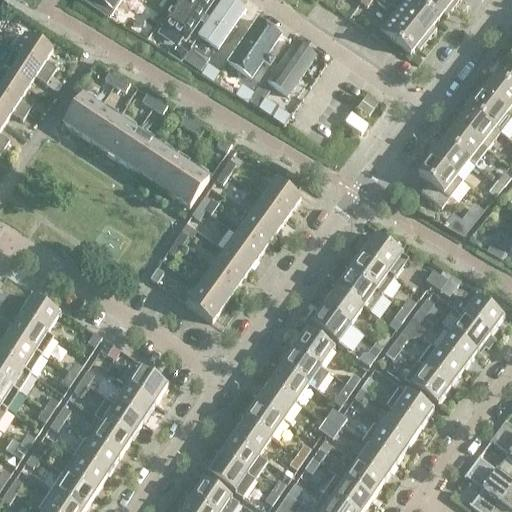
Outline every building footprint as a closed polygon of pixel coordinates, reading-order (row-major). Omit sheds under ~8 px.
[(85,0),(84,3),(113,21),(125,0),(85,0)] [(187,35),(210,0),(179,0),(166,20),(187,35)] [(220,56),(248,14),(227,0),(226,0),(199,42),(220,56)] [(374,0),(373,0),(363,0),(360,6),(367,11),(374,0)] [(438,23),(408,0),(407,0),(394,16),(428,43),(436,33),(432,30),(438,23)] [(455,10),(442,0),(408,0),(438,23),(443,17),(447,20),(455,10)] [(442,0),(455,10),(462,0),(442,0)] [(428,43),(394,16),(380,34),(410,58),(416,51),(420,54),(428,43)] [(18,21),(14,28),(25,35),(29,28),(18,21)] [(252,83),(282,39),(260,25),(230,68),(252,83)] [(13,55),(51,80),(57,72),(46,65),(53,54),(25,36),(13,55)] [(289,104),(317,64),(293,47),(265,87),(289,104)] [(185,56),(175,48),(169,56),(179,64),(180,64),(186,56),(185,56)] [(13,55),(1,73),(29,91),(35,81),(46,88),(51,80),(13,55)] [(511,68),(506,64),(493,80),(511,94),(511,68)] [(219,76),(207,68),(201,77),(213,84),(213,85),(219,76)] [(0,73),(0,98),(28,116),(33,108),(22,101),(29,91),(1,73),(0,73)] [(119,82),(109,76),(105,83),(115,89),(119,82)] [(511,94),(493,80),(481,96),(511,120),(511,119),(507,116),(511,109),(511,94)] [(129,88),(119,82),(115,89),(125,96),(129,88)] [(253,97),(241,89),(236,98),(247,105),(247,106),(250,102),(253,97)] [(473,106),(468,112),(500,137),(511,120),(481,96),(476,93),(469,102),(472,104),(473,106)] [(0,98),(0,123),(5,127),(12,117),(22,124),(28,116),(0,98)] [(142,105),(152,111),(156,104),(146,98),(142,105)] [(62,128),(81,141),(100,111),(82,99),(62,128)] [(377,107),(369,101),(366,100),(357,111),(368,119),(377,107)] [(270,119),(275,110),(264,102),(258,111),(270,119)] [(167,111),(156,104),(152,111),(163,118),(167,111)] [(275,110),(270,119),(272,120),(284,128),(289,119),(275,110)] [(81,141),(99,152),(118,123),(100,111),(81,141)] [(468,112),(456,128),(487,153),(500,137),(468,112)] [(366,128),(350,116),(344,125),(360,136),(366,128)] [(189,133),(193,126),(183,120),(179,127),(189,133)] [(0,149),(4,152),(9,144),(0,138),(0,134),(5,127),(0,123),(0,149)] [(99,152),(117,164),(136,135),(118,123),(99,152)] [(193,126),(189,133),(199,139),(204,132),(193,126)] [(443,145),(469,164),(474,169),(487,153),(456,128),(443,145)] [(135,176),(154,147),(136,135),(117,164),(135,176)] [(227,155),(231,148),(221,142),(217,149),(227,155)] [(443,145),(431,161),(462,185),(457,180),(469,164),(443,145)] [(153,188),(172,159),(154,147),(135,176),(153,188)] [(171,200),(190,171),(172,159),(153,188),(171,200)] [(462,185),(431,161),(418,177),(428,186),(421,196),(441,212),(462,185)] [(222,174),(229,178),(235,168),(229,164),(222,174)] [(189,212),(209,183),(190,171),(171,200),(189,212)] [(229,178),(222,174),(215,184),(222,188),(229,178)] [(504,176),(496,186),(503,191),(511,182),(504,176)] [(262,203),(287,221),(301,203),(275,184),(262,203)] [(503,191),(496,186),(488,196),(495,201),(503,191)] [(511,192),(511,191),(503,201),(509,207),(511,203),(511,192)] [(198,211),(205,215),(212,205),(205,200),(198,211)] [(249,220),(275,239),(287,221),(262,203),(249,220)] [(205,215),(198,211),(191,221),(198,226),(205,215)] [(236,238),(262,256),(275,239),(249,220),(236,238)] [(452,234),(462,240),(469,232),(460,224),(452,234)] [(181,236),(174,246),(182,251),(189,240),(181,236)] [(361,257),(395,281),(408,263),(375,239),(376,238),(375,237),(361,257)] [(224,255),(250,273),(262,256),(236,238),(224,255)] [(182,251),(174,246),(167,257),(175,261),(182,251)] [(485,253),(501,263),(505,256),(489,246),(485,253)] [(211,272),(237,291),(250,273),(224,255),(211,272)] [(348,274),(383,299),(396,282),(395,281),(361,257),(348,274)] [(157,272),(150,282),(157,287),(163,277),(157,272)] [(199,290),(225,308),(237,291),(211,272),(199,290)] [(336,292),(364,312),(370,317),(383,299),(348,274),(336,292)] [(432,290),(440,279),(433,274),(425,285),(432,290)] [(432,290),(434,292),(439,295),(447,284),(440,279),(432,290)] [(186,308),(211,327),(225,308),(199,290),(186,308)] [(0,318),(3,320),(15,299),(3,292),(0,298),(0,318)] [(323,309),(351,330),(364,312),(336,292),(323,309)] [(16,317),(45,335),(57,317),(28,299),(29,298),(28,297),(16,317)] [(462,318),(490,339),(504,320),(503,320),(476,300),(462,318)] [(409,302),(401,313),(408,318),(416,308),(409,302)] [(419,313),(426,318),(434,308),(427,303),(419,313)] [(306,325),(338,348),(351,330),(323,309),(317,317),(313,314),(306,325)] [(408,318),(401,313),(393,322),(401,328),(408,318)] [(419,313),(411,323),(418,328),(426,318),(419,313)] [(4,336),(39,357),(50,339),(45,335),(16,317),(4,336)] [(462,318),(449,336),(477,357),(483,349),(488,352),(495,343),(490,339),(462,318)] [(306,333),(293,352),(321,372),(334,353),(306,333)] [(0,342),(0,358),(28,375),(39,357),(4,336),(0,342)] [(436,353),(464,374),(477,357),(449,336),(436,353)] [(102,341),(94,337),(87,347),(95,352),(102,341)] [(383,337),(375,347),(382,352),(390,342),(383,337)] [(393,348),(400,353),(408,343),(401,338),(393,348)] [(114,350),(107,345),(100,356),(107,360),(114,350)] [(382,352),(375,347),(367,357),(374,362),(382,352)] [(393,348),(385,358),(392,363),(400,353),(393,348)] [(430,348),(417,366),(451,391),(464,374),(436,353),(430,348)] [(328,376),(321,372),(293,352),(280,369),(309,389),(316,394),(328,376)] [(0,383),(17,394),(28,375),(0,358),(0,383)] [(75,382),(82,371),(75,366),(68,377),(75,382)] [(404,384),(436,408),(437,409),(451,391),(417,366),(404,384)] [(280,369),(268,387),(297,407),(309,389),(280,369)] [(126,390),(155,409),(168,389),(167,388),(166,389),(138,370),(126,390)] [(80,385),(87,390),(94,379),(87,375),(80,385)] [(75,382),(68,377),(61,387),(68,392),(75,382)] [(353,393),(360,383),(353,378),(345,388),(353,393)] [(361,392),(368,397),(375,387),(368,382),(361,392)] [(0,408),(5,412),(17,394),(0,383),(0,408)] [(87,390),(80,385),(73,396),(80,400),(87,390)] [(256,405),(285,425),(297,407),(268,387),(256,405)] [(353,393),(345,388),(338,399),(346,404),(353,393)] [(126,390),(114,408),(143,427),(155,409),(126,390)] [(392,413),(420,433),(433,415),(398,390),(385,409),(392,413)] [(368,397),(361,392),(354,402),(361,407),(368,397)] [(105,401),(93,419),(102,425),(131,445),(143,427),(114,408),(105,401)] [(51,418),(59,407),(51,402),(44,413),(51,418)] [(256,405),(243,423),(272,443),(285,425),(256,405)] [(56,421),(64,426),(71,415),(63,411),(56,421)] [(51,418),(44,413),(37,423),(45,428),(51,418)] [(332,428),(339,418),(332,413),(325,423),(332,428)] [(379,431),(408,451),(420,433),(392,413),(379,431)] [(332,428),(339,433),(346,423),(339,418),(332,428)] [(64,426),(56,421),(49,432),(57,436),(64,426)] [(231,440),(260,460),(272,443),(243,423),(231,440)] [(332,428),(325,423),(318,434),(325,438),(332,428)] [(102,425),(90,444),(119,463),(131,445),(102,425)] [(505,425),(490,446),(490,447),(491,446),(508,458),(496,474),(511,486),(511,432),(505,427),(506,426),(505,425)] [(367,449),(396,469),(408,451),(379,431),(374,427),(361,445),(367,449)] [(325,438),(327,440),(332,443),(339,433),(332,428),(325,438)] [(27,454),(35,443),(27,438),(20,449),(27,454)] [(231,440),(219,458),(255,483),(267,465),(260,460),(231,440)] [(119,463),(90,444),(86,441),(74,459),(107,481),(119,463)] [(32,457),(40,462),(47,451),(39,447),(32,457)] [(27,454),(20,449),(13,459),(21,464),(27,454)] [(303,464),(311,454),(303,449),(296,459),(303,464)] [(355,467),(383,487),(396,469),(367,449),(355,467)] [(312,463),(319,468),(326,458),(319,453),(312,463)] [(40,462),(32,457),(25,468),(33,472),(40,462)] [(255,483),(219,458),(206,477),(242,502),(255,483)] [(74,459),(62,477),(95,499),(107,481),(74,459)] [(303,464),(296,459),(289,470),(296,475),(303,464)] [(495,511),(511,490),(511,486),(496,474),(479,462),(480,461),(480,460),(464,481),(465,482),(466,481),(483,493),(471,509),(469,508),(469,509),(473,511),(495,511)] [(312,463),(304,473),(312,478),(319,468),(312,463)] [(383,487),(355,467),(343,484),(371,504),(383,487)] [(0,487),(3,490),(11,479),(3,474),(0,479),(0,487)] [(86,511),(95,499),(62,477),(50,495),(75,511),(86,511)] [(335,479),(323,497),(344,511),(365,511),(371,504),(343,484),(335,479)] [(202,482),(190,501),(205,511),(233,511),(238,506),(232,502),(202,482)] [(8,493),(16,498),(23,487),(15,483),(8,493)] [(279,484),(272,495),(279,500),(286,489),(279,484)] [(301,493),(294,488),(287,499),(294,504),(301,493)] [(511,511),(511,490),(495,511),(511,511)] [(16,498),(8,493),(1,504),(9,508),(16,498)] [(38,511),(75,511),(50,495),(38,511)] [(279,500),(272,495),(264,505),(272,510),(279,500)] [(312,511),(344,511),(323,497),(312,511)] [(288,511),(294,504),(287,499),(280,509),(284,511),(288,511)] [(205,511),(190,501),(182,511),(205,511)]
